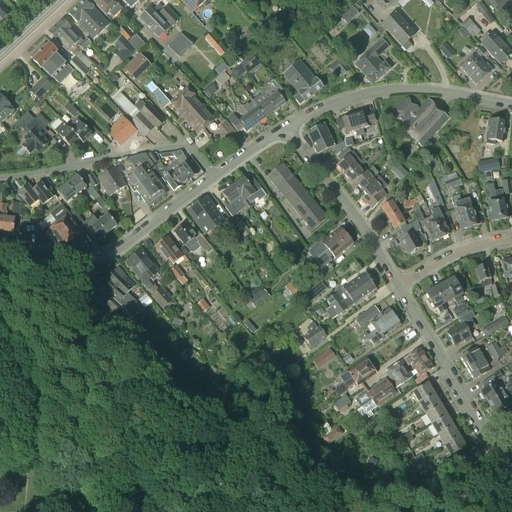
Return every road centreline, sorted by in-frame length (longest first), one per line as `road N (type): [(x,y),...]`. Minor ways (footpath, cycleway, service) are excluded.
road 1 (residential): [(0,248),(60,257),(116,251),(212,176)]
road 2 (residential): [(283,128),(333,105),(403,91),(511,107)]
road 3 (residential): [(511,485),(397,284)]
road 4 (residential): [(212,176),(176,146),(0,177)]
road 5 (residential): [(397,284),(348,205),(283,128)]
road 6 (residential): [(397,284),(464,248),(511,235)]
